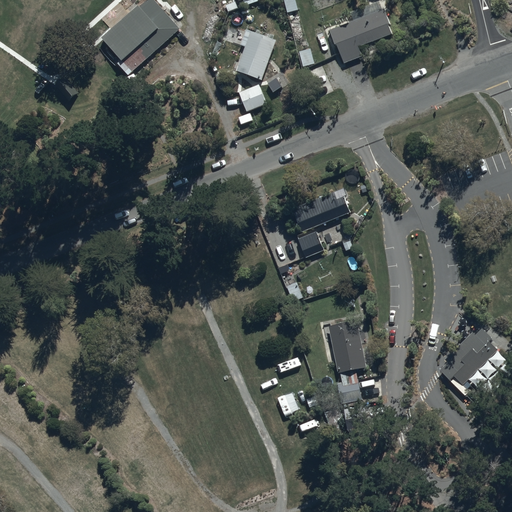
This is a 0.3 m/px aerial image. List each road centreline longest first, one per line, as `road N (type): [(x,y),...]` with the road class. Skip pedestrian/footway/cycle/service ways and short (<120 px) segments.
road 1 (tertiary): [(0,270),(511,63)]
road 2 (track): [(281,511),(273,455),(203,282)]
road 3 (track): [(234,511),(200,483),(120,370)]
